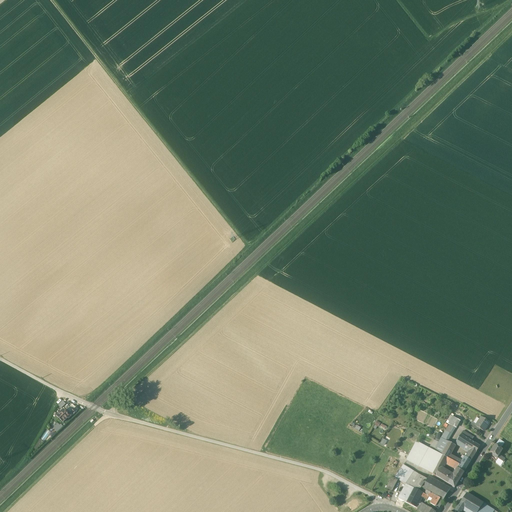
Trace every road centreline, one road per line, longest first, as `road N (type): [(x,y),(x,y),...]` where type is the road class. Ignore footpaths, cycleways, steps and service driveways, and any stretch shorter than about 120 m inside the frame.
road 1 (track): [(3,511),(511,28)]
road 2 (unclassified): [(0,359),(108,414),(322,470),(380,506)]
road 3 (track): [(249,247),(50,0)]
road 4 (track): [(83,404),(249,247)]
road 5 (track): [(499,9),(463,18),(430,40),(398,0)]
road 6 (tertiary): [(511,406),(443,511)]
